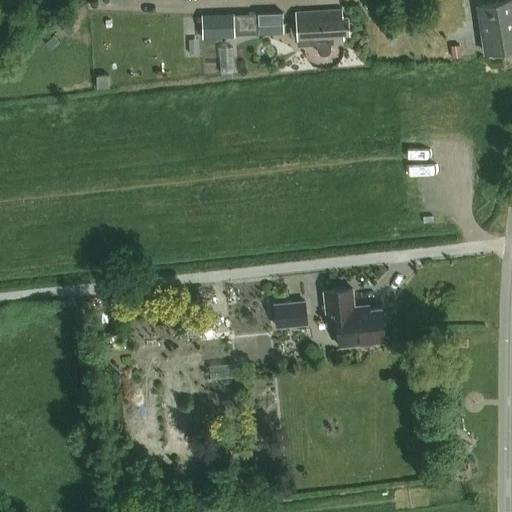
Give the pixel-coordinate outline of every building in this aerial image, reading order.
[(486,45),(487,53),(511,49),(511,0),(503,0),(480,4),(485,45),(486,45)] [(350,34),(349,17),(343,17),(343,10),(296,12),(298,45),(316,44),(316,50),(319,54),(323,55),(328,54),(330,49),(330,43),(334,43),(334,40),(344,39),(344,34),(350,34)] [(259,24),(283,23),(283,12),(259,13),(259,24)] [(200,16),(201,40),(234,39),(233,14),(200,16)] [(68,24),(62,30),(68,37),(74,31),(68,24)] [(54,35),(45,44),(50,50),(60,41),(54,35)] [(108,75),(97,76),(97,88),(109,87),(108,75)] [(353,288),(324,291),(327,324),(337,323),(340,346),(362,344),(365,347),(369,346),(372,343),(385,341),(384,322),(387,318),(386,314),(382,311),(382,308),(359,310),(354,306),(353,288)] [(271,305),(273,328),(306,324),(304,302),(271,305)]
